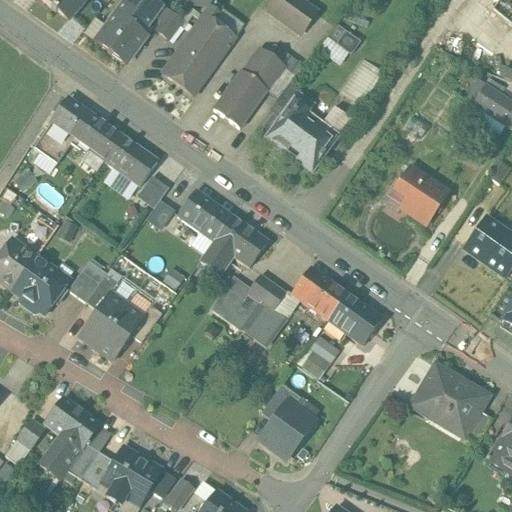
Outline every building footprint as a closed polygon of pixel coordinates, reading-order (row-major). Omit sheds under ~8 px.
[(41,0),(69,23),(87,0),(41,0)] [(146,38),(144,36),(143,36),(133,28),(136,24),(145,30),(160,9),(148,0),(128,0),(124,7),(122,6),(94,44),(125,66),(146,38)] [(268,12),(269,13),(300,36),(316,13),(297,0),(276,0),(268,12)] [(511,0),(500,0),(491,11),(511,28),(511,0)] [(210,9),(194,31),(209,42),(200,55),(215,66),(235,38),(213,23),(221,11),(222,10),(214,5),(211,9),(210,9)] [(167,41),(178,27),(182,22),(166,11),(159,21),(163,24),(156,33),(167,41)] [(221,11),(213,23),(235,38),(243,27),(221,11)] [(348,55),(350,56),(359,43),(336,27),(327,39),(348,55)] [(215,66),(200,55),(209,42),(194,31),(162,75),(192,97),(215,66)] [(317,51),(336,66),(339,68),(348,55),(327,39),(317,51)] [(303,68),(294,62),(293,61),(274,47),(261,54),(283,70),(295,79),(303,68)] [(213,111),(237,129),(239,130),(266,93),(283,70),(261,54),(259,52),(243,75),(240,73),(240,74),(213,111)] [(360,104),(383,73),(364,60),(342,91),(360,104)] [(511,70),(501,66),(498,75),(511,80),(506,93),(511,95),(511,70)] [(277,101),(290,86),(295,79),(283,70),(266,93),(277,101)] [(271,109),(282,117),(298,96),(300,93),(290,86),(277,101),(271,109)] [(511,105),(505,101),(504,101),(484,88),(472,106),(511,131),(511,105)] [(322,148),(326,142),(328,139),(324,135),(327,132),(336,138),(347,123),(349,125),(351,123),(349,122),(349,121),(334,109),(321,127),(316,124),(313,127),(303,120),(313,107),(298,96),(282,117),(264,141),(295,163),(298,158),(314,170),(328,152),(322,148)] [(68,138),(81,147),(82,148),(104,163),(121,138),(86,114),(68,138)] [(45,130),(32,148),(32,149),(51,162),(65,143),(45,130)] [(104,164),(125,179),(139,189),(157,164),(122,139),(104,164)] [(502,165),(501,166),(490,181),(498,187),(509,170),(502,165)] [(447,195),(410,171),(409,170),(408,170),(396,189),(403,193),(403,194),(404,202),(400,209),(426,227),(447,195)] [(152,178),(150,180),(150,181),(136,200),(153,212),(168,190),(152,178)] [(195,194),(178,219),(213,244),(231,219),(195,194)] [(231,219),(213,244),(199,264),(218,278),(219,276),(218,275),(230,257),(249,270),(267,244),(231,219)] [(465,252),(494,272),(495,272),(506,280),(511,271),(511,239),(487,221),(465,252)] [(0,284),(12,293),(35,260),(10,243),(0,257),(0,284)] [(68,284),(35,260),(12,293),(21,299),(22,305),(35,314),(40,313),(45,316),(68,284)] [(88,264),(82,274),(100,286),(106,277),(88,264)] [(291,296),(327,322),(345,297),(309,271),(291,296)] [(100,286),(82,274),(68,293),(85,306),(100,286)] [(100,286),(85,306),(96,313),(109,296),(118,285),(106,277),(100,286)] [(250,291),(247,295),(260,305),(273,287),(259,277),(250,291)] [(227,323),(235,312),(247,295),(250,291),(233,279),(211,311),(227,323)] [(273,314),(286,296),(273,287),(260,305),(273,314)] [(247,295),(235,312),(248,322),(260,305),(247,295)] [(126,308),(109,296),(96,313),(78,339),(95,351),(126,308)] [(381,322),(345,297),(327,322),(363,347),(381,322)] [(511,302),(498,324),(501,326),(498,330),(511,338),(511,302)] [(241,332),(265,350),(285,322),(273,314),(260,305),(248,322),(241,332)] [(126,308),(95,351),(112,363),(130,337),(143,319),(126,308)] [(141,345),(161,316),(150,309),(143,319),(130,337),(141,345)] [(235,312),(227,323),(241,332),(248,322),(235,312)] [(338,355),(318,340),(309,353),(312,355),(329,367),(338,355)] [(318,382),(329,367),(312,355),(301,370),(318,382)] [(296,369),(290,378),(300,385),(306,376),(296,369)] [(435,369),(411,409),(462,440),(478,414),(486,399),(435,369)] [(300,401),(282,387),(261,416),(272,424),(287,404),(294,409),(300,401)] [(61,439),(58,442),(58,443),(46,459),(66,474),(100,427),(63,401),(44,426),(61,439)] [(294,409),(287,404),(272,424),(258,443),(286,463),(314,424),(294,409)] [(491,422),(478,414),(462,440),(476,448),(491,422)] [(486,464),(491,467),(492,467),(511,479),(511,420),(489,460),(488,460),(487,459),(486,461),(487,462),(486,464)] [(5,458),(8,461),(18,468),(44,431),(31,422),(5,458)] [(86,447),(85,448),(66,474),(80,483),(80,482),(99,456),(86,447)] [(161,472),(145,463),(122,449),(113,464),(104,480),(101,485),(140,508),(161,472)] [(99,456),(92,466),(80,483),(96,492),(101,485),(104,480),(113,464),(99,456)] [(176,511),(192,491),(190,489),(181,482),(165,505),(174,511),(176,511)] [(240,511),(219,496),(215,493),(215,494),(201,511),(240,511)]
